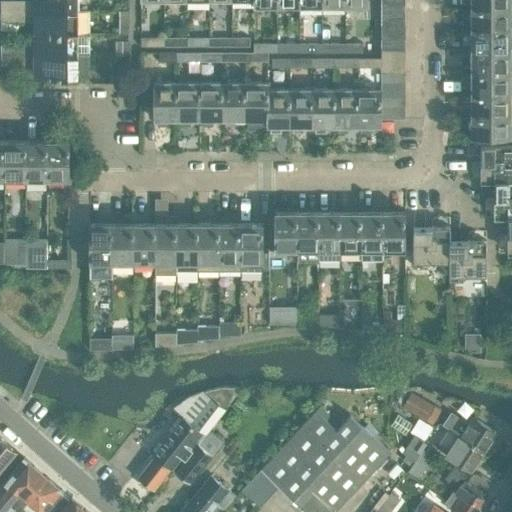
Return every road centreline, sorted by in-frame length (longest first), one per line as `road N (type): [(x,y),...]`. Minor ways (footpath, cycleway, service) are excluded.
road 1 (residential): [(0,106),(111,106),(111,181),(414,171),(430,156),(433,0)]
road 2 (residential): [(116,511),(0,411)]
